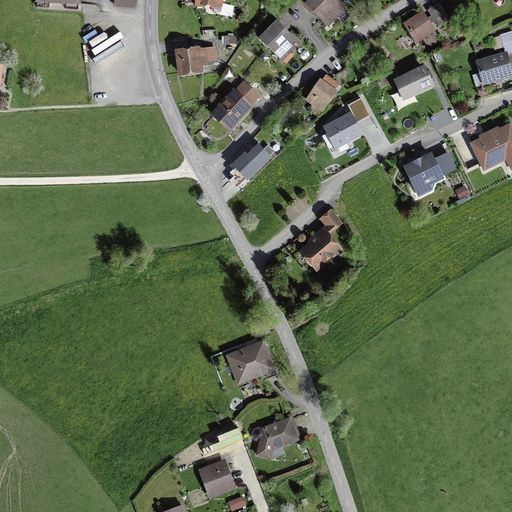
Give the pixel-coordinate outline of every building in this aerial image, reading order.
[(306,0),(305,1),(326,23),(342,8),(334,0),(306,0)] [(449,18),(437,0),(425,8),(429,13),(424,16),(420,10),(402,21),(413,39),(421,34),(427,43),(437,37),(428,22),(433,18),(437,25),(449,18)] [(297,40),(275,19),(256,39),(278,59),(297,40)] [(225,45),(175,49),(177,73),(208,70),(207,64),(227,62),(225,45)] [(511,50),(476,61),(482,80),(511,71),(511,50)] [(425,66),(395,80),(404,100),(434,85),(425,66)] [(337,86),(321,76),(306,101),(322,111),(337,86)] [(240,79),(211,111),(228,126),(257,95),(240,79)] [(350,112),(321,127),(335,152),(364,137),(350,112)] [(511,134),(507,124),(469,142),(479,162),(502,152),(509,167),(511,165),(511,134)] [(257,144),(225,174),(236,185),(268,155),(257,144)] [(422,157),(405,166),(416,189),(456,171),(447,152),(432,159),(430,154),(422,157)] [(332,212),(323,218),(332,232),(341,226),(332,212)] [(322,231),(299,250),(313,267),(336,248),(322,231)] [(265,321),(255,324),(258,334),(269,331),(265,321)] [(227,357),(237,383),(271,370),(261,344),(227,357)] [(289,416),(254,431),(263,452),(298,436),(289,416)] [(223,463),(202,469),(210,493),(231,487),(223,463)] [(230,493),(222,496),(228,510),(238,506),(236,500),(233,501),(230,493)] [(183,511),(181,503),(159,511),(158,511),(183,511)]
